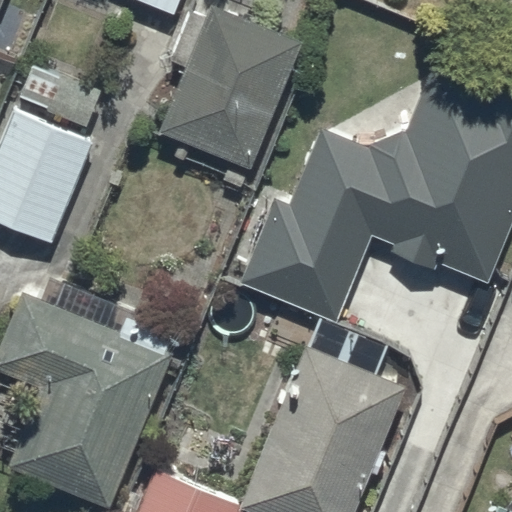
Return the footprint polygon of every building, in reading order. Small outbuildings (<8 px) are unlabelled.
[(181,58),(155,122),(246,160),(298,31),(220,0),(204,0),(202,6),(187,0),(186,0),(165,52),(181,58)] [(31,57),(16,89),(81,117),(95,85),(31,57)] [(270,189),(236,274),(332,314),(368,228),(390,237),(387,244),(432,263),(436,254),(485,275),(511,209),(511,74),(486,64),(480,78),(431,57),(403,123),(366,139),(319,121),(289,196),(270,189)] [(13,103),(0,133),(0,215),(46,235),(89,136),(13,103)] [(19,281),(0,329),(0,361),(37,376),(3,459),(104,500),(166,348),(115,327),(118,321),(19,281)] [(302,334),(236,496),(271,511),(345,511),(401,377),(302,334)] [(230,511),(236,499),(154,461),(131,511),(230,511)] [(511,511),(511,503),(495,496),(487,511),(511,511)]
